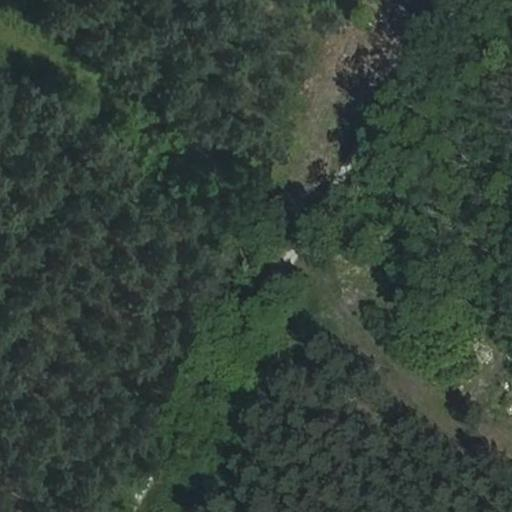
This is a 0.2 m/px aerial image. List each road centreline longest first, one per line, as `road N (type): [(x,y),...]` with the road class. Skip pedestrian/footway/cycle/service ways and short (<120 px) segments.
road 1 (track): [(121,511),(468,0)]
road 2 (track): [(511,447),(399,374),(305,240)]
